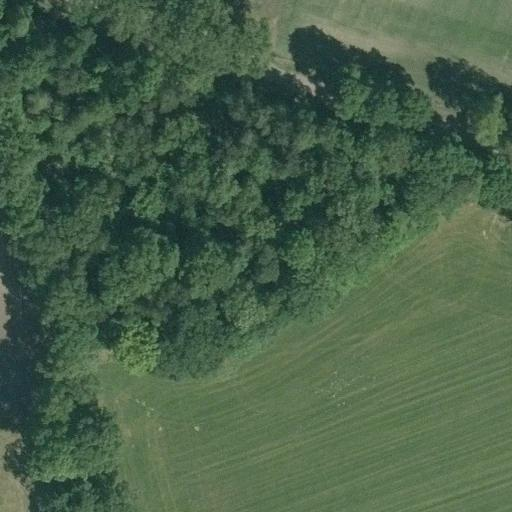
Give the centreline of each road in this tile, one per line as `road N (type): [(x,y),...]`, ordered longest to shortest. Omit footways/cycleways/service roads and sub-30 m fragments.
road 1 (unclassified): [(511,150),(65,0)]
road 2 (track): [(0,144),(96,511)]
